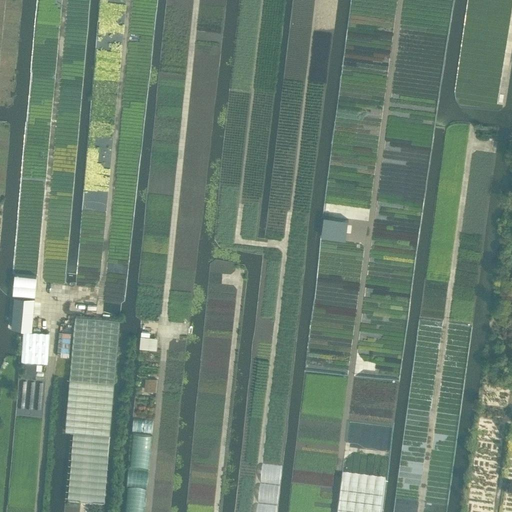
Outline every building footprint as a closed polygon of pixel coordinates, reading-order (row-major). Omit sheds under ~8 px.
[(324,216),(321,236),(346,239),(348,220),(324,216)] [(15,274),(14,294),(35,295),(37,276),(15,274)] [(15,296),(12,328),(27,329),(31,330),(32,330),(35,298),(15,296)] [(66,432),(108,435),(110,436),(120,321),(76,317),(66,432)] [(23,331),(21,361),(47,363),(49,333),(23,331)] [(26,363),(25,378),(36,379),(37,370),(42,370),(42,365),(26,363)] [(149,379),(148,391),(156,392),(157,380),(149,379)] [(343,477),(338,511),(381,511),(386,482),(343,477)]
